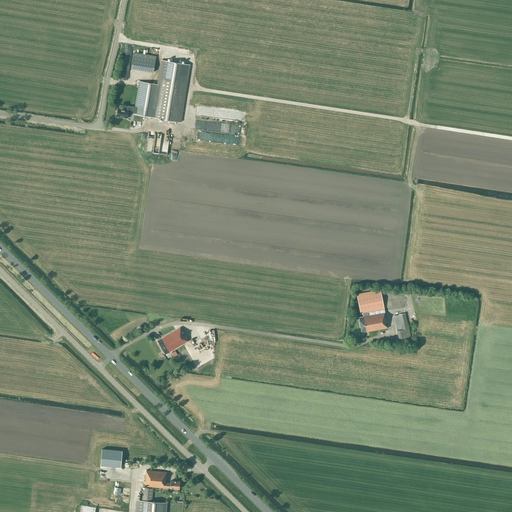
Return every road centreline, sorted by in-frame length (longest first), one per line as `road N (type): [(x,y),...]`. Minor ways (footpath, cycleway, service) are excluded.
road 1 (primary): [(267,511),(0,247)]
road 2 (unclassified): [(245,511),(0,269)]
road 3 (track): [(189,87),(511,138)]
road 4 (residential): [(0,113),(96,126),(123,0)]
